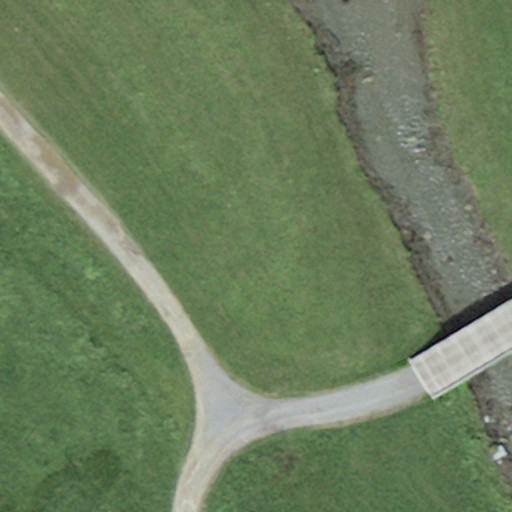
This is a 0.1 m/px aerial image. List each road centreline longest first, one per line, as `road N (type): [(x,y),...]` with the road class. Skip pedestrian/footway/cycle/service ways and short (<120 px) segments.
road 1 (track): [(0,107),(142,269),(193,351),(219,440),(185,511)]
road 2 (track): [(219,440),(254,420),(420,380),(511,325)]
